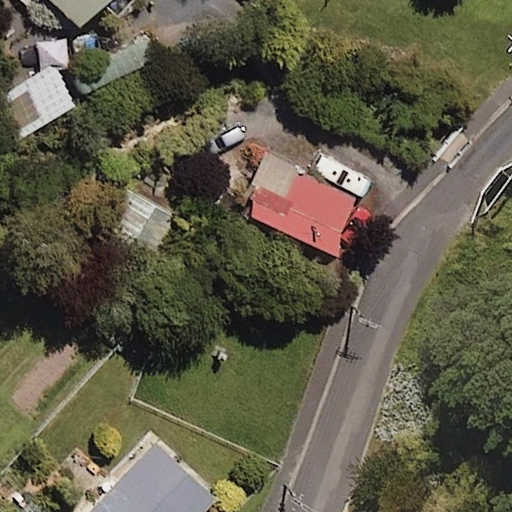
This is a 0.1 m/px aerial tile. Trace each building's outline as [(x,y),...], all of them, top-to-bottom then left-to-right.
[(13,0),(54,35),(84,0),(13,0)] [(153,47),(143,28),(69,66),(79,85),(153,47)] [(72,95),(45,58),(0,89),(0,137),(4,144),(72,95)] [(352,184),(291,156),(282,175),(243,157),(219,209),(319,255),(352,184)] [(188,511),(210,488),(147,432),(76,511),(188,511)]
